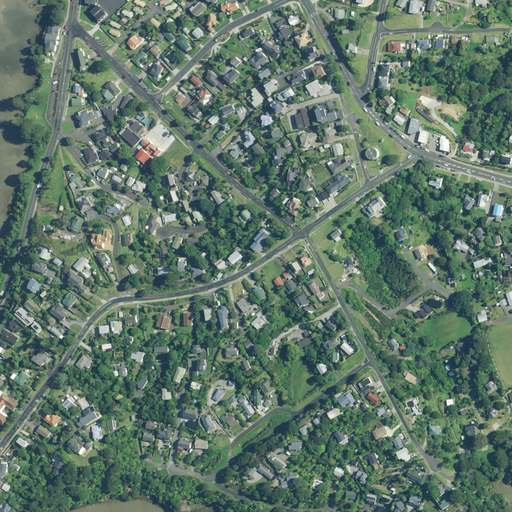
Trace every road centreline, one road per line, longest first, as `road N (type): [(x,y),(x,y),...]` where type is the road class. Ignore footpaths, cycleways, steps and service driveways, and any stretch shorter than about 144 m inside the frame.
road 1 (residential): [(2,445),(95,315),(126,298)]
road 2 (residential): [(126,298),(214,285),(301,233)]
road 3 (tertiary): [(56,131),(0,299)]
road 4 (residential): [(282,0),(222,31),(153,103)]
road 5 (residential): [(335,290),(357,281),(391,305),(403,303),(430,278),(406,247)]
road 6 (residential): [(198,148),(180,179),(203,206),(206,223),(162,233)]
road 7 (residential): [(198,148),(301,233)]
road 8 (residential): [(436,465),(371,359)]
road 9 (residential): [(327,509),(260,501),(211,477)]
